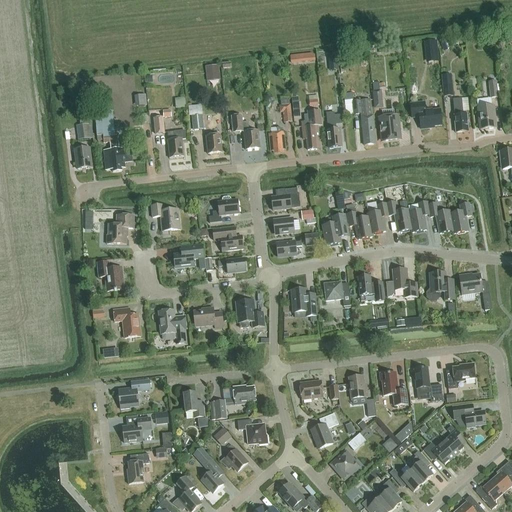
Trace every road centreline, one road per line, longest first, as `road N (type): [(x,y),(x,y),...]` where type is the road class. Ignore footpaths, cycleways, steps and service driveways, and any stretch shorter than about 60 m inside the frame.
road 1 (residential): [(425,511),(505,435),(492,352),(271,372)]
road 2 (residential): [(511,139),(251,169)]
road 3 (residential): [(269,280),(384,254),(511,263)]
road 4 (residential): [(85,195),(100,186),(251,169)]
road 5 (residential): [(142,257),(147,294),(269,280)]
road 6 (residential): [(117,511),(99,385)]
